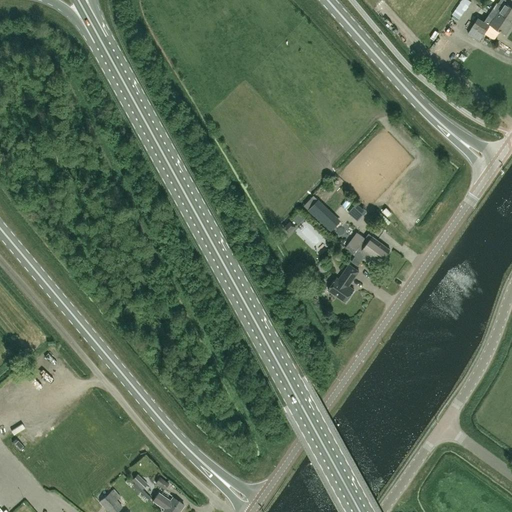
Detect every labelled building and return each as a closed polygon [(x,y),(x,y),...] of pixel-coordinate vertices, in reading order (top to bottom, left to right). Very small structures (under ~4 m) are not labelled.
[(471,3),(466,0),(462,0),(453,15),(459,19),(471,3)] [(484,23),(479,20),(468,35),(480,42),(491,25),(506,35),(511,26),(511,7),(505,3),(507,1),(506,0),(501,0),(498,4),(497,3),(484,23)] [(357,218),(366,209),(356,198),(346,207),(357,218)] [(289,219),(282,226),(288,232),(295,225),(289,219)] [(307,221),(298,230),(320,252),(329,244),(307,221)] [(380,263),(390,249),(369,233),(365,238),(358,232),(347,247),(354,254),(359,247),(380,263)] [(349,285),(355,278),(359,271),(350,264),(339,278),(337,277),(328,289),(346,301),(354,289),(349,285)] [(32,443),(36,439),(24,429),(21,432),(32,443)] [(145,481),(138,474),(133,479),(140,486),(143,489),(148,484),(145,481)] [(164,489),(169,483),(160,476),(155,483),(164,489)] [(97,498),(100,502),(108,511),(116,511),(123,507),(117,499),(120,496),(111,484),(96,497),(97,498)] [(152,495),(159,490),(155,484),(148,489),(152,495)] [(177,511),(183,504),(172,496),(170,501),(158,492),(153,500),(164,508),(162,511),(177,511)]
